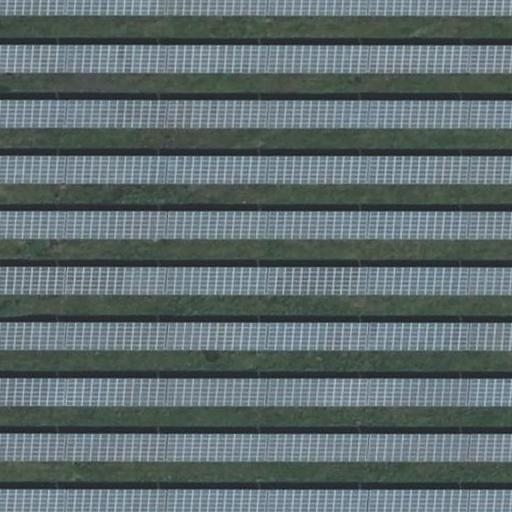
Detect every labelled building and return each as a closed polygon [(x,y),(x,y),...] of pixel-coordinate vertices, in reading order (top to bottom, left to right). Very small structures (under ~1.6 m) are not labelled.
[(511,45),(0,41),(0,67),(511,71),(511,45)] [(511,99),(472,99),(471,124),(511,124),(511,99)] [(250,166),(249,178),(511,180),(511,155),(258,153),(258,166),(250,166)] [(511,319),(475,319),(474,331),(510,331),(510,348),(511,347),(511,319)] [(511,511),(511,487),(426,486),(425,511),(511,511)]
